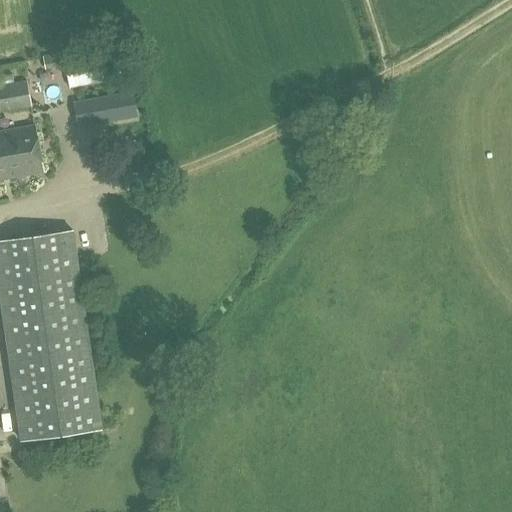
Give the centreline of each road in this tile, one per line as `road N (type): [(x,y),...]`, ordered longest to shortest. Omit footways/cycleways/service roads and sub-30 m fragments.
road 1 (track): [(0,208),(194,164),(388,74)]
road 2 (track): [(388,74),(511,0)]
